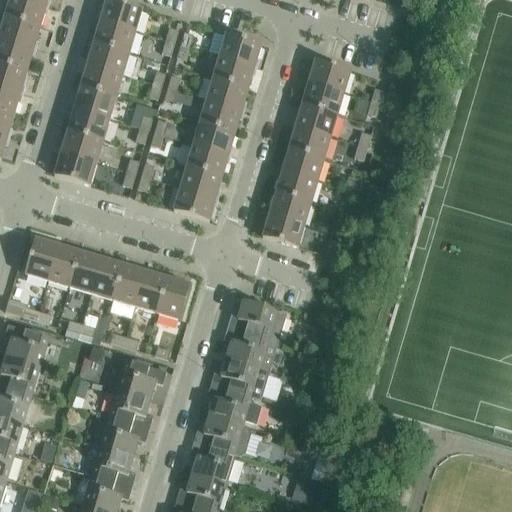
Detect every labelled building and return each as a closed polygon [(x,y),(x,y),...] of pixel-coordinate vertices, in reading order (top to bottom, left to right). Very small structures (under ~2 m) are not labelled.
[(47,10),(14,0),(10,0),(5,21),(40,31),(47,10)] [(49,0),(14,0),(47,10),(49,0)] [(143,13),(108,3),(107,3),(100,25),(136,36),(143,13)] [(40,31),(5,21),(0,36),(0,43),(34,53),(40,31)] [(136,36),(100,25),(94,47),(129,58),(136,36)] [(169,32),(165,45),(174,47),(178,35),(169,32)] [(193,39),(184,36),(181,49),(190,52),(193,39)] [(262,49),(226,38),(219,61),(255,71),(262,49)] [(34,53),(0,43),(0,67),(27,75),(34,53)] [(174,47),(165,45),(162,58),(171,60),(174,47)] [(129,58),(94,47),(87,69),(123,80),(129,58)] [(190,52),(181,49),(177,62),(186,65),(190,52)] [(255,71),(219,61),(213,83),(249,93),(255,71)] [(351,75),(315,64),(309,87),(344,98),(351,75)] [(27,75),(0,67),(0,91),(21,97),(27,75)] [(123,80),(87,69),(81,91),(116,102),(123,80)] [(156,76),(152,89),(162,91),(165,78),(156,76)] [(180,83),(171,80),(167,93),(177,96),(180,83)] [(249,93),(213,83),(206,105),(242,115),(249,93)] [(344,98),(309,87),(302,109),(338,120),(344,98)] [(162,91),(152,89),(149,101),(158,104),(162,91)] [(21,97),(0,91),(0,115),(14,119),(21,97)] [(116,102),(81,91),(74,113),(110,124),(116,102)] [(177,96),(167,93),(164,106),(173,108),(177,96)] [(375,93),(371,106),(380,109),(384,96),(375,93)] [(242,115),(206,105),(200,127),(236,137),(242,115)] [(380,109),(371,106),(367,119),(376,122),(380,109)] [(338,120),(302,109),(295,131),(331,141),(338,120)] [(110,124),(74,113),(68,135),(103,146),(110,124)] [(14,119),(0,115),(0,138),(8,141),(14,119)] [(143,120),(139,133),(148,135),(152,122),(143,120)] [(167,127),(158,124),(154,137),(164,140),(167,127)] [(236,137),(200,127),(193,149),(229,159),(236,137)] [(331,141),(295,131),(289,153),(325,164),(331,141)] [(148,135),(139,133),(135,145),(145,148),(148,135)] [(103,146),(68,135),(61,157),(97,168),(103,146)] [(164,140),(154,137),(151,150),(160,153),(164,140)] [(362,137),(358,150),(367,152),(371,139),(362,137)] [(229,159),(193,149),(187,171),(222,181),(229,159)] [(367,152),(358,150),(354,162),(364,165),(367,152)] [(325,164),(289,153),(282,175),(318,186),(325,164)] [(97,168),(61,157),(54,180),(90,190),(97,168)] [(130,163),(126,177),(135,179),(139,166),(130,163)] [(154,171),(145,168),(141,181),(151,184),(154,171)] [(222,181),(187,171),(180,192),(216,203),(222,181)] [(318,186),(282,175),(276,197),(312,207),(318,186)] [(135,179),(126,177),(122,189),(132,192),(135,179)] [(151,184),(141,181),(138,194),(147,196),(151,184)] [(349,181),(345,194),(354,196),(358,184),(349,181)] [(216,203),(180,192),(174,215),(209,226),(216,203)] [(354,196),(345,194),(341,206),(350,209),(354,196)] [(312,207),(276,197),(269,219),(305,229),(312,207)] [(305,229),(269,219),(263,241),(298,252),(305,229)] [(336,224),(332,237),(341,240),(345,227),(336,224)] [(341,240),(332,237),(328,250),(338,253),(341,240)] [(25,279),(48,285),(59,250),(36,243),(25,279)] [(80,256),(59,250),(48,285),(70,292),(80,256)] [(102,263),(80,256),(70,292),(92,298),(102,263)] [(124,269),(102,263),(92,298),(114,305),(124,269)] [(146,276),(124,269),(114,305),(135,311),(146,276)] [(168,282),(146,276),(135,311),(157,318),(168,282)] [(190,289),(168,282),(157,318),(180,324),(190,289)] [(231,320),(228,332),(278,347),(287,318),(244,305),(239,322),(231,320)] [(26,312),(23,321),(36,325),(39,316),(26,312)] [(52,320),(39,316),(36,325),(49,329),(52,320)] [(70,325),(67,334),(80,338),(83,329),(70,325)] [(11,344),(6,361),(40,371),(49,341),(8,329),(4,342),(11,344)] [(95,332),(83,329),(80,338),(93,342),(95,332)] [(278,347),(228,332),(224,345),(231,347),(227,363),(270,376),(278,347)] [(113,338),(111,347),(124,351),(127,342),(113,338)] [(139,345),(127,342),(124,351),(136,355),(139,345)] [(158,351),(155,360),(168,364),(171,355),(158,351)] [(40,371),(6,361),(2,377),(0,376),(0,390),(32,400),(40,371)] [(270,376),(227,363),(222,380),(214,377),(211,390),(252,402),(261,405),(270,376)] [(125,364),(117,394),(150,403),(155,387),(162,389),(166,376),(125,364)] [(32,400),(0,390),(0,421),(23,428),(32,400)] [(252,402),(211,390),(207,402),(214,404),(209,421),(243,431),(245,425),(256,429),(262,411),(250,407),(252,402)] [(150,403),(117,394),(108,422),(149,434),(153,422),(145,420),(150,403)] [(77,398),(73,410),(81,413),(85,401),(77,398)] [(23,428),(0,421),(0,452),(15,457),(23,428)] [(197,435),(194,447),(235,460),(240,461),(245,458),(251,438),(249,432),(243,431),(209,421),(205,437),(197,435)] [(149,434),(108,422),(100,451),(133,461),(138,444),(145,447),(149,434)] [(235,460),(194,447),(190,460),(197,462),(192,479),(226,489),(227,484),(237,487),(243,467),(233,464),(235,460)] [(133,461),(100,451),(91,480),(132,492),(136,479),(128,477),(133,461)] [(15,457),(0,452),(0,483),(6,486),(15,457)] [(219,511),(226,489),(192,479),(187,495),(180,493),(177,505),(199,511),(219,511)] [(132,492),(91,480),(83,508),(94,511),(118,511),(121,502),(128,504),(132,492)]
